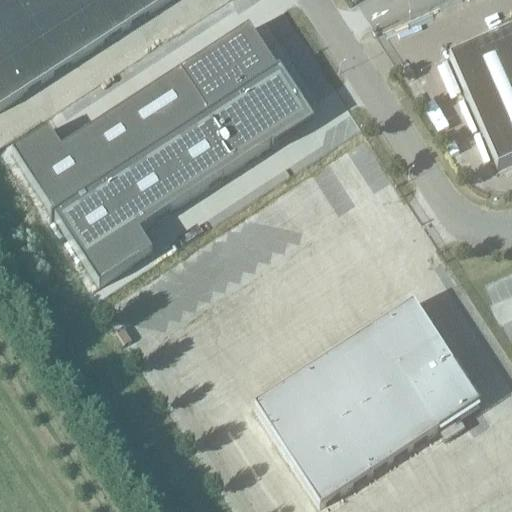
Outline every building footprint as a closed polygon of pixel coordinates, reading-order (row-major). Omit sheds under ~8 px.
[(0,0),(0,113),(174,0),(0,0)] [(47,134),(12,157),(99,291),(152,257),(138,237),(271,151),(272,153),(278,150),(276,147),(299,132),(303,116),(282,85),(285,83),(278,73),(276,75),(248,32),(61,154),(47,134)] [(511,165),(511,33),(449,61),(497,172),(511,165)] [(262,210),(246,219),(257,240),(274,231),(262,210)] [(412,308),(254,411),(319,511),(478,409),(412,308)]
